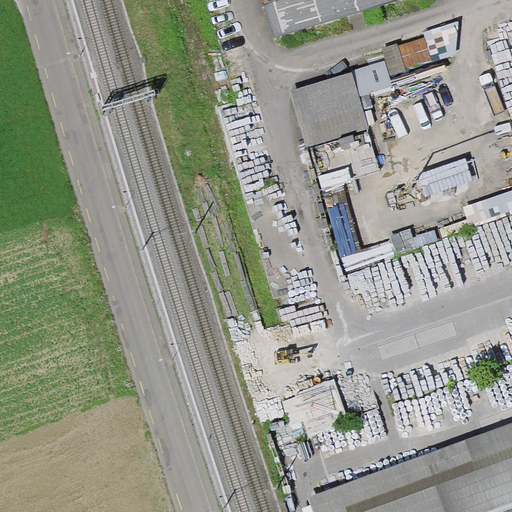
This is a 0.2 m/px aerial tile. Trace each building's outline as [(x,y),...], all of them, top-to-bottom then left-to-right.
[(263,0),(274,36),(396,0),(263,0)] [(398,42),(382,47),(390,75),(406,70),(406,68),(456,54),(459,21),(423,32),(425,36),(398,45),(398,42)] [(353,70),(360,95),(392,86),(384,61),(353,70)] [(352,71),(290,89),(307,147),(311,146),(322,188),(379,170),(367,129),(369,128),(352,71)] [(511,511),(511,423),(307,497),(310,505),(312,511),(511,511)]
